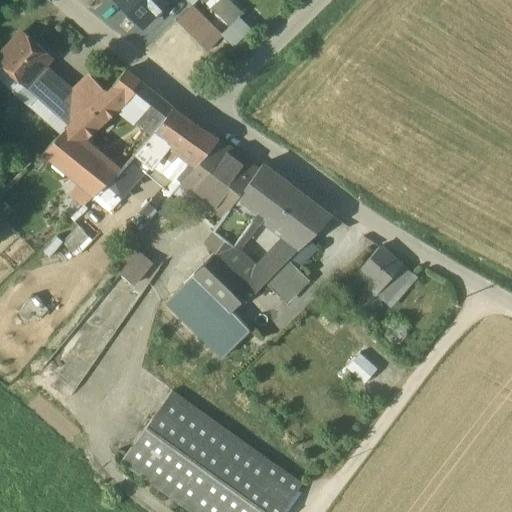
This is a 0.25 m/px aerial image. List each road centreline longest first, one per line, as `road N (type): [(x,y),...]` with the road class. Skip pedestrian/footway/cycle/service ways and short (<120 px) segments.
road 1 (residential): [(210,112),(483,291)]
road 2 (track): [(483,291),(316,511)]
road 3 (residential): [(59,0),(210,112)]
road 4 (residential): [(210,112),(321,0)]
